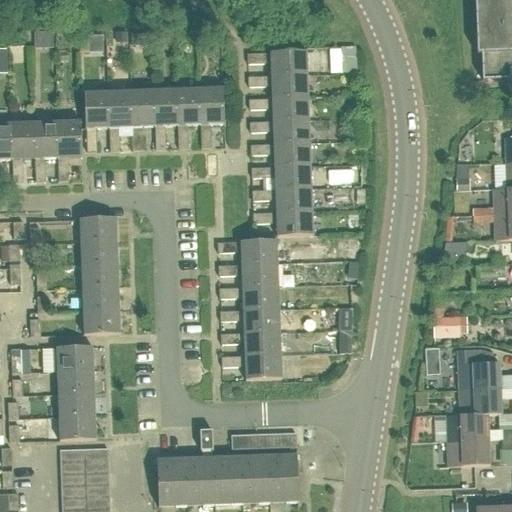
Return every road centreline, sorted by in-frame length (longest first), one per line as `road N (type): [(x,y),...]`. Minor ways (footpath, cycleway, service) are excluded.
road 1 (residential): [(0,205),(143,201),(166,220),(169,398),(193,418),(263,416)]
road 2 (tertiary): [(375,412),(408,206),(409,148),(403,88),(369,0)]
